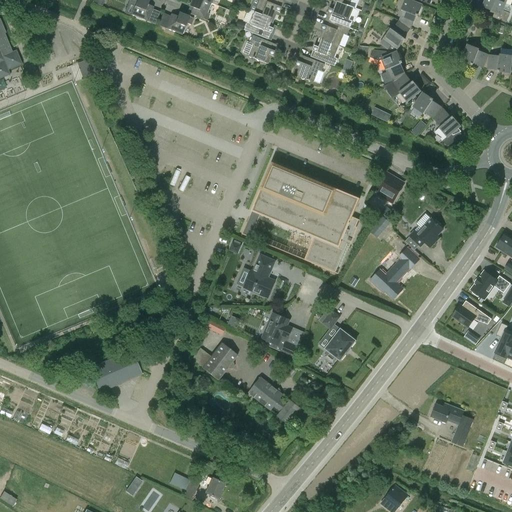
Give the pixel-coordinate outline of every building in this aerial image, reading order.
[(135,3),(130,15),(147,22),(153,7),(147,4),(148,2),(146,0),(145,0),(129,0),(129,1),(135,3)] [(210,3),(201,0),(190,0),(189,4),(189,7),(192,8),(189,14),(206,21),(209,14),(207,13),(210,3)] [(257,0),(258,0),(254,12),(273,20),(276,12),(278,13),(280,8),(282,2),(277,0),(257,0)] [(355,23),(360,11),(332,0),(331,0),(334,1),(331,9),(329,8),(327,13),(328,13),(326,19),(350,29),(352,22),(355,23)] [(332,0),(360,11),(360,10),(355,9),(358,0),(332,0)] [(399,21),(411,28),(412,26),(416,16),(418,17),(422,5),(408,0),(405,0),(401,10),(403,11),(399,21)] [(505,4),(495,0),(485,0),(482,8),(494,12),(492,18),(506,23),(510,13),(503,11),(505,4)] [(273,20),(254,12),(249,24),(246,23),(243,30),(267,40),(269,33),(270,34),(272,29),(270,28),(273,20)] [(181,35),(186,24),(190,25),(193,19),(180,14),(178,14),(177,16),(171,14),(165,29),(181,35)] [(347,36),(350,29),(326,19),(323,25),(321,30),(323,30),(320,38),(339,46),(344,34),(347,36)] [(0,78),(9,75),(7,70),(21,65),(15,51),(11,52),(4,34),(5,33),(0,20),(0,78)] [(410,30),(411,28),(399,21),(398,21),(392,30),(391,29),(380,44),(387,49),(391,45),(397,50),(405,39),(403,38),(410,30)] [(273,52),(276,45),(252,36),(249,43),(252,44),(247,57),(256,60),(257,62),(259,61),(267,64),(270,56),(272,57),(274,52),(273,52)] [(334,58),(339,46),(320,38),(316,47),(314,46),(312,51),(313,51),(311,57),(335,67),(337,59),(334,58)] [(485,69),(488,55),(478,51),(479,50),(467,45),(465,50),(463,49),(458,57),(462,58),(461,62),(472,66),(473,65),(483,68),(485,69)] [(393,81),(405,74),(400,64),(402,63),(397,52),(388,56),(386,51),(373,49),(371,54),(370,54),(369,57),(378,60),(381,59),(386,70),(387,70),(392,79),(393,81)] [(324,65),(300,55),(298,61),(297,61),(295,66),(297,67),(294,75),(301,78),(302,80),(305,79),(313,83),(318,71),(321,72),(324,65)] [(488,55),(485,69),(487,70),(498,71),(497,73),(510,74),(511,56),(499,55),(499,57),(488,55)] [(393,98),(399,93),(407,102),(421,91),(413,82),(412,83),(405,74),(393,81),(383,87),(393,98)] [(433,119),(442,109),(441,107),(432,101),(433,100),(423,93),(413,107),(423,114),(424,113),(433,119)] [(374,107),(370,114),(387,122),(390,114),(374,107)] [(444,110),(442,109),(433,119),(440,127),(439,128),(447,138),(442,141),(448,149),(463,136),(459,133),(461,132),(458,129),(461,126),(452,117),(451,118),(444,110)] [(420,120),(410,131),(415,136),(425,124),(420,120)] [(360,199),(272,162),(254,206),(252,211),(314,237),(304,260),(338,274),(361,221),(352,217),(360,199)] [(387,173),(375,193),(392,204),(404,184),(387,173)] [(377,238),(390,223),(382,216),(369,231),(377,238)] [(417,229),(413,233),(409,238),(419,249),(423,244),(429,249),(438,239),(436,238),(442,231),(431,221),(420,232),(417,229)] [(251,238),(256,226),(247,222),(242,234),(251,238)] [(511,238),(505,234),(496,248),(511,258),(511,238)] [(384,277),(379,271),(368,282),(381,295),(383,293),(392,302),(400,293),(391,284),(400,275),(402,276),(409,269),(409,270),(417,262),(406,252),(398,259),(400,261),(384,277)] [(253,272),(251,271),(244,287),(268,297),(275,281),(267,278),(274,261),(261,255),(253,272)] [(476,283),(475,283),(475,284),(471,290),(473,291),(473,293),(477,296),(479,296),(485,299),(494,286),(504,293),(510,284),(500,276),(497,280),(484,272),(480,277),(479,278),(480,278),(476,283)] [(492,319),(469,303),(465,309),(462,306),(460,305),(452,316),(468,328),(474,319),(488,325),(492,319)] [(331,311),(322,323),(330,330),(340,318),(331,311)] [(261,340),(266,342),(265,345),(281,352),(286,342),(292,329),(285,325),(287,320),(288,321),(289,321),(289,320),(273,313),(261,340)] [(207,319),(203,327),(220,335),(224,328),(207,319)] [(507,357),(511,346),(511,335),(505,332),(508,326),(502,323),(496,335),(502,338),(495,353),(507,358),(507,357)] [(326,356),(326,358),(331,362),(334,362),(336,358),(340,361),(346,354),(345,354),(349,348),(350,348),(355,341),(340,330),(325,349),(329,352),(326,356)] [(469,332),(465,338),(475,345),(479,340),(469,332)] [(281,353),(294,359),(299,348),(286,342),(281,352),(281,353)] [(191,360),(201,368),(218,381),(237,356),(221,343),(210,357),(199,349),(191,360)] [(91,370),(101,391),(140,374),(131,353),(91,370)] [(283,394),(261,377),(249,393),(271,410),(274,406),(281,412),(278,416),(288,423),(300,408),(290,400),(287,404),(280,398),(283,394)] [(451,443),(462,448),(465,439),(473,420),(462,416),(464,412),(445,404),(443,408),(436,405),(431,417),(446,423),(447,421),(458,425),(454,435),(451,443)] [(474,470),(479,457),(473,454),(468,468),(474,470)] [(185,491),(189,480),(174,473),(169,483),(185,491)] [(192,476),(189,480),(185,491),(194,495),(201,480),(192,476)] [(129,490),(136,494),(143,481),(136,477),(129,490)] [(221,492),(225,484),(212,478),(205,493),(219,500),(222,493),(221,492)] [(386,497),(400,507),(408,497),(395,486),(386,497)] [(2,498),(14,506),(19,499),(6,491),(2,498)]
